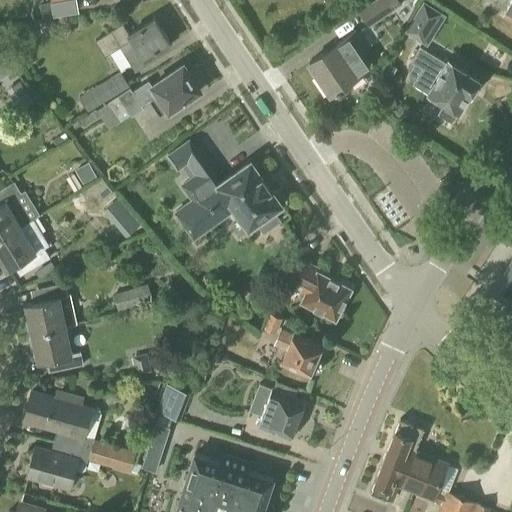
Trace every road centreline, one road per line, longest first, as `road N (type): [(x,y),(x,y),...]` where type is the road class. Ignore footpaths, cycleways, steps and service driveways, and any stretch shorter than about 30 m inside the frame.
road 1 (residential): [(411,311),(201,0)]
road 2 (tertiary): [(327,511),(411,311)]
road 3 (tertiary): [(411,311),(511,153)]
road 4 (residential): [(411,311),(511,402)]
